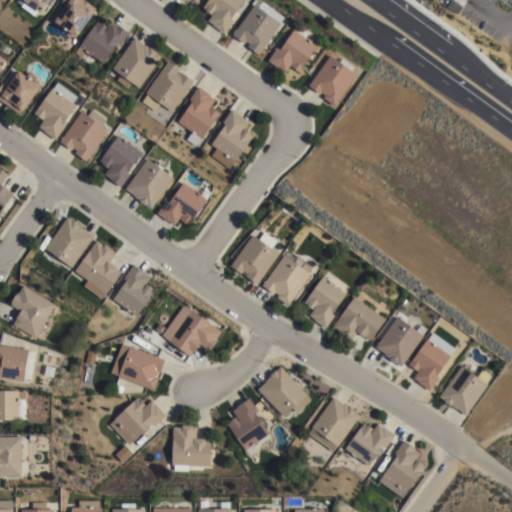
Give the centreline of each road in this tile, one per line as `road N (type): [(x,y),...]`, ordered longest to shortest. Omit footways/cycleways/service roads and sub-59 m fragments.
road 1 (residential): [(0,138),(269,328),(422,418),(511,484)]
road 2 (residential): [(129,0),(276,106),(284,129)]
road 3 (primary): [(362,0),(511,106)]
road 4 (residential): [(192,270),(284,129)]
